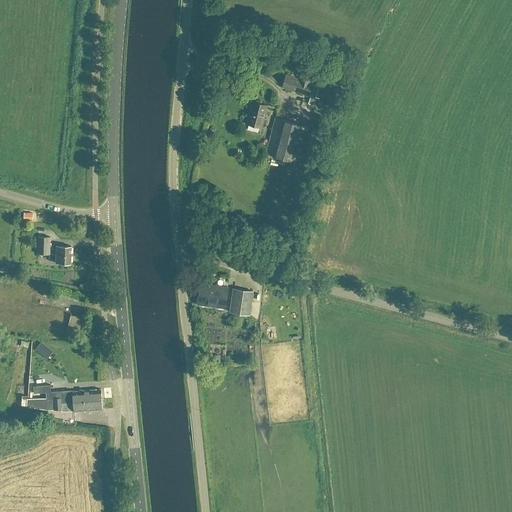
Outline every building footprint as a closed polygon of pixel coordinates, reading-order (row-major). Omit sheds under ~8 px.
[(316,85),(311,84),(310,83),(311,79),(301,76),(300,80),(286,75),(282,86),(315,97),(318,89),(316,85)] [(321,97),(318,107),(333,112),(337,102),(321,97)] [(261,127),(267,105),(252,102),(247,124),(261,127)] [(310,126),(275,117),(266,153),(300,162),(310,126)] [(50,254),(51,236),(38,236),(37,254),(50,254)] [(71,264),(71,247),(56,246),(56,263),(71,264)] [(201,283),(199,294),(226,298),(227,287),(201,283)] [(253,291),(233,288),(230,312),(249,315),(253,291)] [(226,298),(199,294),(198,304),(224,308),(226,298)] [(71,320),(69,337),(78,338),(80,321),(71,320)] [(53,351),(41,342),(35,349),(43,356),(47,359),(53,351)] [(101,389),(72,391),(51,392),(51,384),(34,386),(34,393),(46,392),(47,398),(62,398),(62,402),(101,399),(101,389)] [(26,406),(47,410),(62,409),(73,409),(73,411),(102,409),(101,399),(62,402),(62,398),(47,398),(27,399),(26,405),(26,406)] [(75,423),(76,415),(57,411),(56,420),(75,423)]
